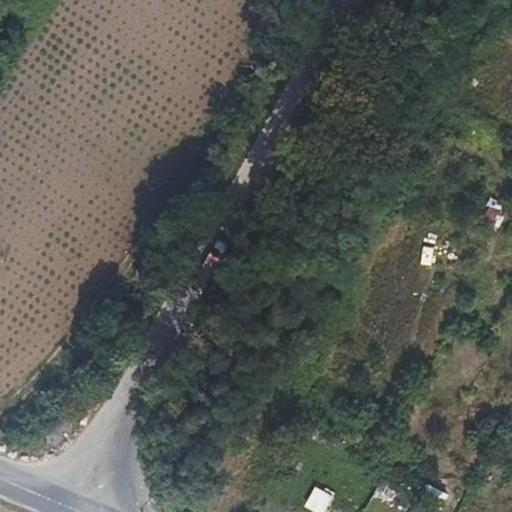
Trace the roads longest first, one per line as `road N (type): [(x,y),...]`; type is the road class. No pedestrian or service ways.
road 1 (unclassified): [(69,505),(358,0)]
road 2 (track): [(0,410),(44,364),(165,191),(272,0)]
